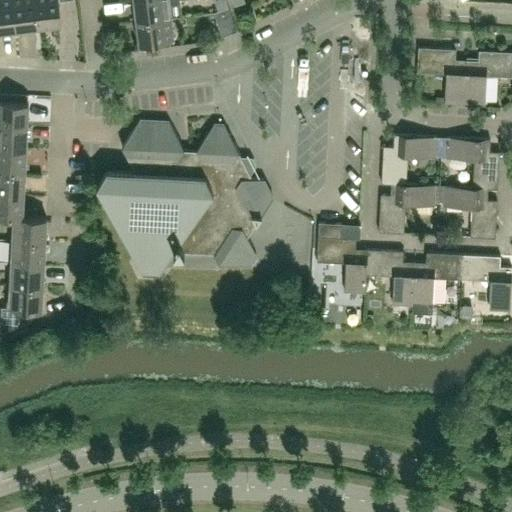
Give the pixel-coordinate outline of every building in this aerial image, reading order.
[(0,0),(0,29),(15,28),(11,0),(0,0)] [(38,25),(34,0),(11,0),(15,28),(38,25)] [(34,0),(38,25),(61,22),(58,0),(34,0)] [(179,0),(133,0),(136,20),(170,15),(181,14),(179,0)] [(214,0),(218,9),(228,6),(225,0),(214,0)] [(236,29),(228,6),(214,11),(221,34),(236,29)] [(170,15),(136,20),(139,43),(173,38),(170,15)] [(444,102),(464,103),(467,58),(455,58),(456,48),(418,46),(417,71),(446,73),(445,96),(444,102)] [(486,75),(511,76),(511,51),(479,49),(478,59),(467,58),(464,103),(484,104),(486,75)] [(0,123),(27,125),(28,102),(0,100),(0,123)] [(247,236),(272,197),(279,186),(275,178),(263,178),(252,177),(241,155),(234,141),(223,141),(218,132),(208,131),(196,149),(184,148),(169,120),(139,118),(122,145),(130,162),(135,171),(106,169),(96,185),(134,259),(141,273),(159,274),(175,251),(214,253),(219,262),(240,264),(252,245),(247,236)] [(0,146),(26,148),(27,125),(0,123),(0,146)] [(446,157),(447,136),(394,133),(393,145),(383,145),(381,182),(391,183),(395,183),(395,182),(406,182),(407,155),(446,157)] [(497,188),(499,151),(490,150),(490,139),(447,136),(446,157),(474,158),(472,186),(483,187),(483,188),(488,188),(497,188)] [(0,169),(24,171),(26,148),(0,146),(0,169)] [(0,191),(23,193),(24,171),(0,169),(0,191)] [(440,184),(406,182),(395,182),(395,183),(391,183),(391,193),(381,193),(379,230),(404,232),(405,203),(434,204),(434,202),(439,202),(440,184)] [(495,236),(497,199),(487,198),(488,188),(483,188),(483,187),(472,186),(445,185),(440,184),(439,202),(440,202),(440,201),(444,201),(444,204),(471,206),(470,235),(495,236)] [(0,215),(12,216),(12,215),(22,216),(23,193),(0,191),(0,215)] [(11,238),(46,240),(47,217),(44,217),(22,216),(12,215),(12,216),(11,238)] [(359,237),(360,223),(358,223),(318,221),(317,260),(345,262),(344,291),(365,292),(366,273),(366,252),(354,251),(355,237),(359,237)] [(46,240),(11,238),(9,261),(45,263),(46,240)] [(412,305),(414,260),(403,260),(403,250),(366,248),(366,252),(366,273),(393,274),(392,303),(412,305)] [(426,251),(426,261),(414,260),(412,305),(411,311),(431,312),(433,276),(462,278),(463,253),(426,251)] [(509,309),(511,265),(500,265),(500,255),(463,253),(462,278),(491,280),(489,308),(509,309)] [(9,262),(8,284),(43,286),(45,263),(9,261),(9,262)] [(43,286),(8,284),(7,306),(0,306),(0,331),(31,321),(31,308),(42,309),(43,286)] [(464,304),(463,314),(474,314),(474,305),(464,304)]
